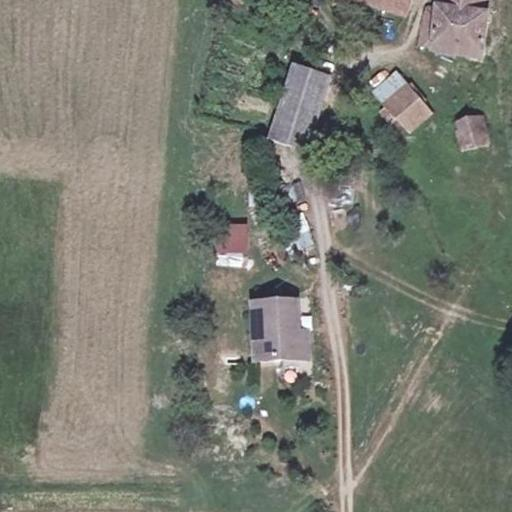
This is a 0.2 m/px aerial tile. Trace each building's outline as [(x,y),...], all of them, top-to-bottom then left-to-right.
[(452,50),(450,61),(470,65),(473,53),(488,56),(498,0),(441,0),(441,4),(425,0),(416,42),(431,46),(452,50)] [(430,57),(450,61),(452,50),(431,46),(430,57)] [(288,73),(279,116),(272,152),(310,158),(315,130),(324,80),(288,73)] [(384,109),(409,136),(431,119),(418,104),(422,99),(407,86),(399,97),(384,109)] [(485,120),(464,126),(457,127),(465,155),(479,151),(477,142),(491,138),(485,120)] [(299,248),(311,247),(307,213),(295,214),(299,248)] [(247,257),(247,223),(216,223),(217,257),(247,257)] [(251,380),(295,378),(294,361),(293,318),(248,318),(251,380)]
